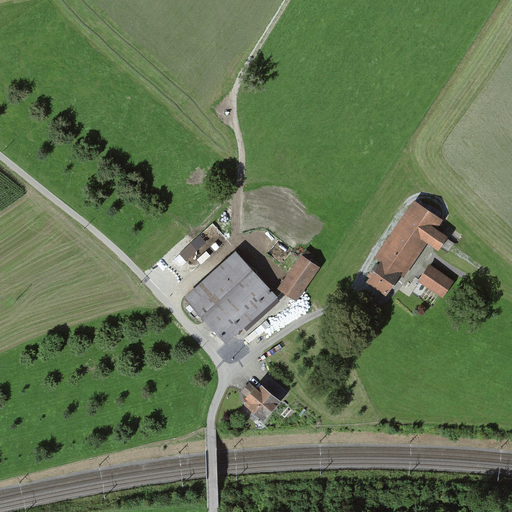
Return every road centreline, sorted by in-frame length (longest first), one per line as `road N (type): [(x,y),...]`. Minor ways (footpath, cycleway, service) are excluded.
road 1 (track): [(165,303),(235,240),(241,151),(233,97),(286,0)]
road 2 (track): [(228,375),(128,261),(0,155)]
road 3 (track): [(228,375),(291,328),(388,299),(428,251)]
road 4 (track): [(213,508),(212,409),(228,375)]
